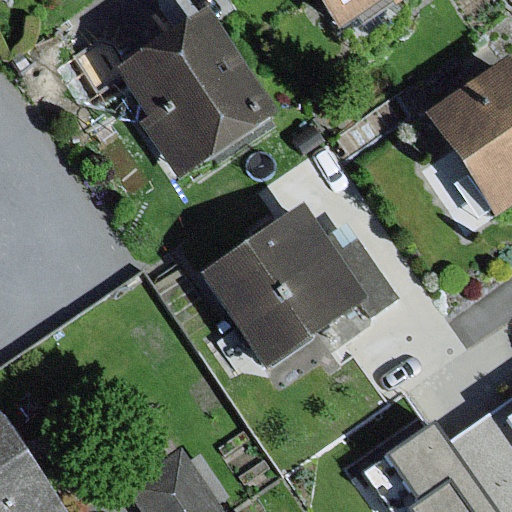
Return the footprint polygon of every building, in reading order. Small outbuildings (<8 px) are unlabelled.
[(311,0),(333,31),(380,0),(388,0),(393,7),(403,0),(311,0)] [(203,15),(116,74),(147,120),(139,125),(178,182),(273,118),(203,15)] [(511,75),(505,66),(426,119),(495,221),(511,209),(511,75)] [(313,127),(292,141),(304,158),(325,145),(313,127)] [(297,208),(198,282),(266,374),(365,300),(334,258),(297,208)] [(356,242),(334,258),(365,300),(378,317),(399,302),(356,242)] [(511,402),(440,452),(474,503),(511,476),(511,402)] [(56,511),(0,427),(0,511),(56,511)] [(511,511),(511,476),(474,503),(440,452),(426,435),(384,465),(413,506),(404,511),(511,511)] [(218,511),(181,454),(127,489),(141,511),(218,511)]
